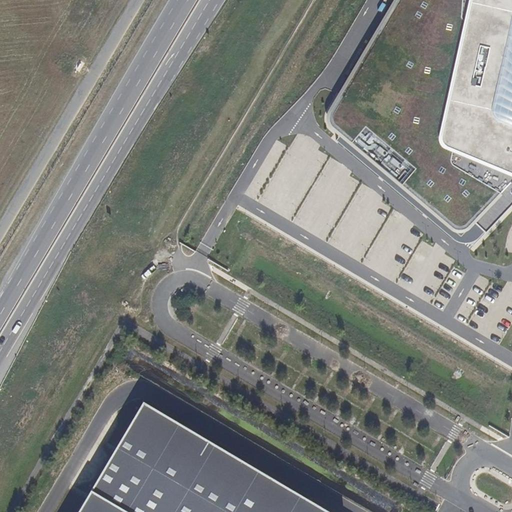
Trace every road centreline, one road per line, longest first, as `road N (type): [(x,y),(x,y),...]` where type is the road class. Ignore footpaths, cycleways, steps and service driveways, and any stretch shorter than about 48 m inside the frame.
road 1 (unclassified): [(511,466),(206,285),(190,278),(162,291),(166,322),(199,346),(481,511)]
road 2 (primary): [(0,351),(210,0)]
road 3 (track): [(125,317),(314,0)]
road 4 (primary): [(184,0),(0,309)]
